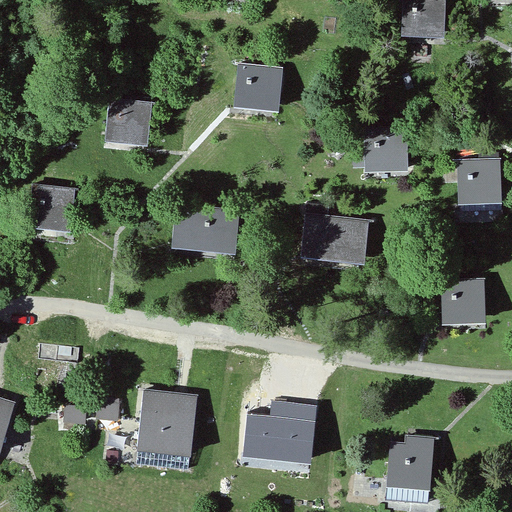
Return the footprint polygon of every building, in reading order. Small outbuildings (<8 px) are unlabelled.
[(444,27),(445,0),(402,0),(401,25),(444,27)] [(279,101),(282,68),(237,63),(234,96),(279,101)] [(148,135),(151,103),(109,98),(105,130),(148,135)] [(364,155),(354,155),(354,165),(364,165),(364,168),(407,167),(407,127),(364,128),(364,155)] [(501,209),(498,152),(478,153),(478,160),(457,161),(458,210),(501,209)] [(32,184),(28,216),(71,221),(74,189),(32,184)] [(236,243),(239,211),(175,204),(172,236),(236,243)] [(368,220),(304,213),(301,246),(365,253),(368,220)] [(485,311),(484,279),(441,280),(442,312),(485,311)] [(79,347),(39,343),(38,358),(68,361),(67,371),(76,372),(79,347)] [(176,393),(143,389),(136,463),(187,468),(196,403),(175,400),(176,393)] [(97,396),(96,419),(118,421),(119,398),(97,396)] [(0,443),(13,404),(0,399),(0,443)] [(269,412),(247,410),(243,450),(310,457),(314,417),(293,415),(295,402),(271,399),(269,412)] [(63,415),(63,423),(85,425),(86,406),(65,405),(63,415)] [(385,498),(428,502),(432,436),(408,434),(406,443),(389,441),(385,498)]
